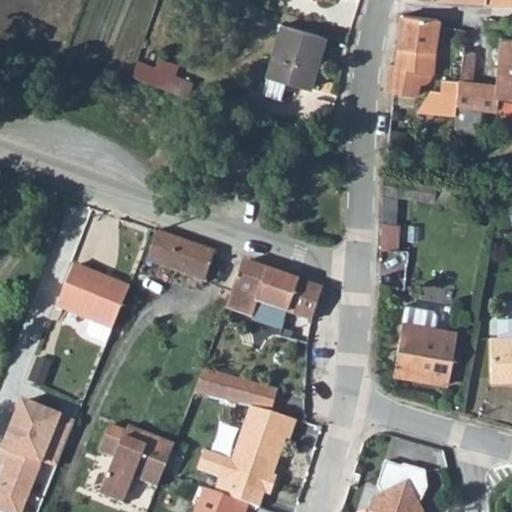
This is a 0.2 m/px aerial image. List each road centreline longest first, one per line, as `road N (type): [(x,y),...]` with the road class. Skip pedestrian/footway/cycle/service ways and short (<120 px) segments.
road 1 (unclassified): [(355,273),(0,152)]
road 2 (residential): [(380,0),(368,43),(355,273)]
road 3 (residential): [(476,439),(347,404)]
road 4 (residential): [(355,273),(347,404)]
